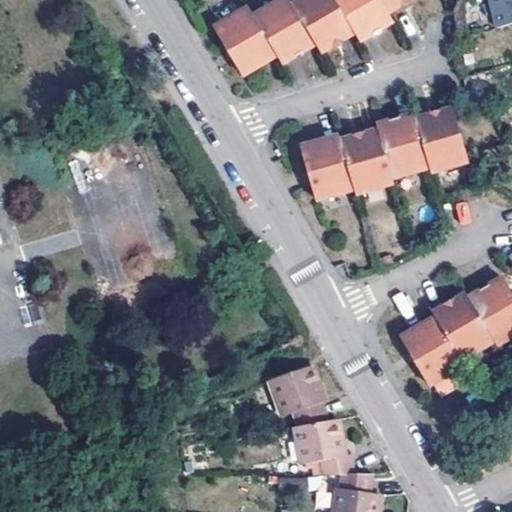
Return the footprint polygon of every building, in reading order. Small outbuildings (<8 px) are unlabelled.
[(339,46),(354,38),(331,0),(306,0),(292,9),(316,49),(321,57),(339,46)] [(331,0),(354,38),(359,46),(377,34),(392,25),(387,16),(377,0),(331,0)] [(377,0),(387,16),(405,5),(414,0),(377,0)] [(511,0),(487,0),(494,30),(511,25),(511,0)] [(254,21),(277,61),(281,68),(300,58),(316,49),(292,9),(287,1),(254,21)] [(254,21),(249,13),(215,33),(229,55),(244,79),(277,61),(254,21)] [(413,123),(428,172),(429,177),(466,166),(450,113),(435,117),(413,123)] [(376,130),(377,134),(391,184),(428,172),(413,123),(412,119),(395,124),(376,130)] [(340,145),(354,194),(356,199),(393,188),(391,184),(377,134),(359,139),(340,145)] [(340,145),(338,141),(302,151),(309,177),(318,206),(354,194),(340,145)] [(487,293),(470,303),(496,347),(498,352),(511,343),(511,296),(504,283),(487,293)] [(436,322),(462,367),(496,347),(470,303),(467,299),(452,308),(434,318),(436,322)] [(462,367),(436,322),(403,341),(414,359),(432,389),(464,370),(462,367)] [(297,429),(328,423),(311,369),(274,381),(286,417),(292,414),(297,429)] [(341,477),(355,478),(351,456),(343,458),(337,422),(328,423),(297,429),(304,465),(321,462),(324,477),(341,477)] [(328,479),(282,475),(279,511),(312,511),(313,504),(326,505),(328,479)] [(355,478),(341,477),(336,511),(376,511),(379,496),(371,495),(373,477),(355,478)]
